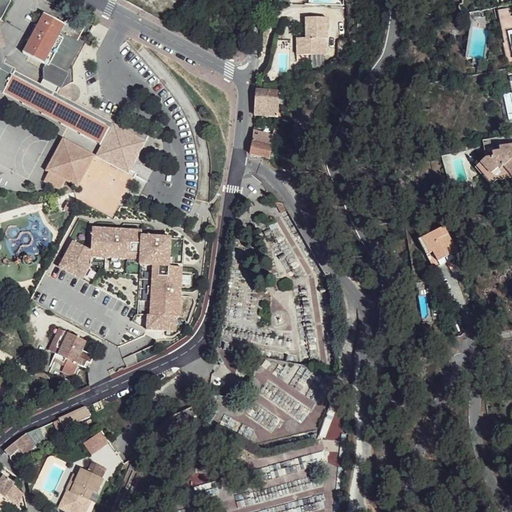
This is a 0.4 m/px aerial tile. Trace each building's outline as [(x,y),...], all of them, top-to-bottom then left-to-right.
[(0,0),(0,16),(2,18),(10,2),(7,0),(0,0)] [(43,77),(63,89),(69,78),(70,74),(71,74),(67,72),(80,48),(75,45),(76,41),(77,42),(86,26),(69,17),(65,25),(45,15),(24,53),(46,65),(44,69),(43,77)] [(306,40),(304,40),(304,57),(326,58),(326,46),(323,45),(323,41),(326,41),(329,41),(329,20),(307,19),(306,40)] [(0,69),(0,83),(1,81),(8,85),(14,72),(16,70),(4,64),(1,70),(0,69)] [(47,89),(14,72),(8,85),(1,81),(0,83),(0,90),(101,144),(112,124),(73,103),(59,96),(47,89)] [(69,78),(63,89),(64,90),(71,84),(70,74),(69,78)] [(63,89),(43,77),(38,85),(59,96),(73,103),(71,84),(64,90),(63,89)] [(285,93),(257,92),(255,116),(278,117),(279,107),(284,107),(285,93)] [(128,134),(112,125),(104,139),(108,141),(107,144),(119,150),(128,134)] [(274,129),(274,139),(281,140),(282,129),(274,129)] [(269,159),(271,148),(273,137),(254,132),(253,143),(251,155),(269,159)] [(500,152),(500,148),(498,138),(483,141),(486,159),(494,158),(493,153),(500,152)] [(94,157),(63,139),(46,170),(48,171),(42,181),(59,190),(64,181),(76,187),(94,157)] [(511,145),(500,148),(500,152),(493,153),(494,158),(486,159),(481,164),(497,182),(511,178),(511,145)] [(493,186),(497,182),(481,164),(477,168),(493,186)] [(285,204),(276,202),(283,214),(289,211),(285,204)] [(81,206),(34,292),(59,306),(106,220),(81,206)] [(445,253),(450,250),(441,232),(415,247),(423,261),(428,259),(433,267),(440,264),(449,259),(445,253)] [(458,251),(450,250),(445,253),(449,259),(458,251)] [(447,263),(440,264),(433,267),(428,259),(423,261),(434,271),(447,263)] [(176,263),(170,273),(179,277),(184,268),(176,263)] [(140,301),(140,312),(151,311),(150,301),(140,301)] [(87,343),(67,334),(57,355),(54,362),(64,366),(61,372),(72,377),(78,365),(85,367),(88,363),(91,364),(95,357),(83,351),(87,343)] [(86,406),(60,418),(62,423),(65,422),(67,426),(90,413),(86,406)] [(170,418),(152,434),(159,441),(178,425),(170,418)] [(103,432),(86,443),(93,453),(110,442),(103,432)] [(36,445),(28,433),(5,450),(11,457),(15,453),(20,459),(31,451),(30,449),(36,445)] [(93,461),(88,471),(101,476),(105,466),(93,461)] [(81,468),(78,474),(75,482),(70,480),(66,489),(62,500),(67,511),(69,511),(81,511),(87,510),(91,500),(88,498),(92,491),(97,493),(103,477),(101,476),(88,471),(81,468)] [(75,482),(78,474),(73,472),(70,480),(75,482)] [(0,496),(16,506),(25,494),(13,487),(14,484),(2,475),(0,478),(0,496)] [(59,507),(67,511),(62,500),(59,507)]
